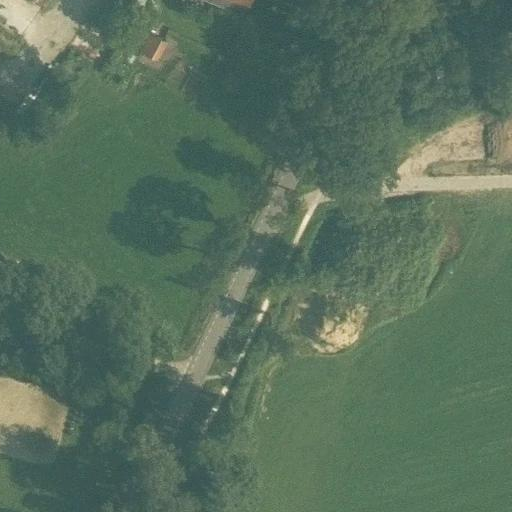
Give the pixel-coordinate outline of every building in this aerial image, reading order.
[(109,0),(132,10),(135,1),(143,5),(145,0),(109,0)] [(21,38),(34,21),(18,8),(5,26),(21,38)] [(151,31),(141,49),(157,58),(167,40),(151,31)] [(31,77),(22,94),(40,103),(70,47),(50,36),(29,75),(31,77)] [(0,299),(11,305),(26,273),(0,259),(0,299)]
